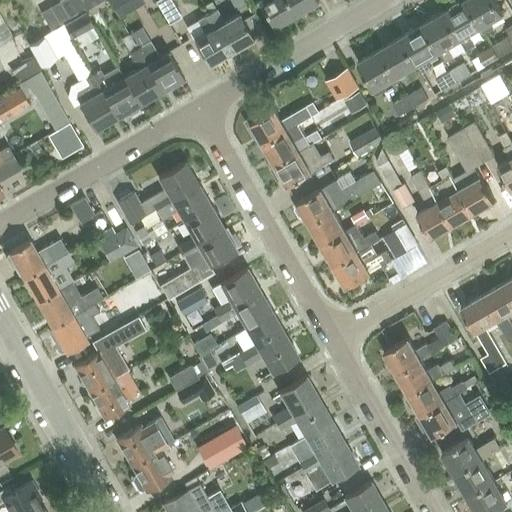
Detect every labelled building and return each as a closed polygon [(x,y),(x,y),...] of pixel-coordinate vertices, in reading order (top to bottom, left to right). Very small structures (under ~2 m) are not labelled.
[(59,0),(50,6),(60,24),(70,19),(59,0)] [(71,0),(60,0),(59,0),(70,19),(79,13),(71,0)] [(84,0),(71,0),(79,13),(89,8),(84,0)] [(110,0),(120,16),(145,2),(144,0),(110,0)] [(171,0),(157,0),(156,1),(169,23),(181,16),(171,0)] [(243,0),(230,0),(235,9),(246,3),(243,0)] [(257,0),(272,26),(294,14),(286,0),(257,0)] [(286,0),(294,14),(316,1),(315,0),(286,0)] [(481,27),(465,0),(463,0),(443,12),(459,39),(466,50),(474,45),(468,34),(481,27)] [(465,0),(481,27),(484,33),(492,28),(489,22),(502,14),(494,0),(465,0)] [(212,1),(205,5),(209,12),(215,9),(216,8),(212,1)] [(50,6),(41,11),(41,12),(51,29),(60,24),(50,6)] [(209,12),(208,13),(230,51),(253,38),(238,13),(222,22),(215,9),(209,12)] [(93,24),(85,10),(64,23),(72,36),(93,24)] [(459,39),(443,12),(422,24),(438,52),(444,62),(453,57),(447,46),(459,39)] [(230,51),(208,13),(185,26),(207,64),(209,63),(212,66),(222,60),(221,56),(230,51)] [(0,36),(9,33),(5,24),(0,26),(0,36)] [(63,24),(52,31),(65,53),(66,55),(77,49),(63,24)] [(438,52),(422,24),(400,37),(416,64),(421,73),(431,67),(426,59),(438,52)] [(129,35),(122,39),(129,52),(136,47),(129,35)] [(14,39),(0,47),(0,61),(6,72),(10,69),(32,57),(26,45),(20,36),(14,39)] [(46,36),(30,45),(41,66),(57,57),(46,36)] [(395,77),(396,76),(399,81),(407,76),(404,71),(416,64),(400,37),(379,49),(395,77)] [(511,40),(510,37),(494,46),(500,56),(511,49),(511,40)] [(160,56),(150,39),(136,47),(161,90),(184,77),(168,51),(160,56)] [(500,56),(494,46),(478,55),(484,66),(500,56)] [(138,104),(161,90),(136,47),(129,52),(139,68),(123,77),(138,104)] [(379,49),(357,62),(376,94),(386,89),(383,84),(395,77),(379,49)] [(450,71),(456,82),(470,74),(464,63),(450,71)] [(98,69),(92,73),(117,116),(125,111),(126,114),(129,114),(137,110),(137,107),(136,105),(138,104),(123,77),(117,67),(101,75),(98,69)] [(347,68),(326,80),(337,99),(358,87),(347,68)] [(456,82),(450,71),(435,80),(442,90),(456,82)] [(78,102),(94,129),(117,116),(92,73),(85,77),(88,83),(77,89),(75,95),(79,102),(78,102)] [(20,86),(0,97),(0,119),(29,103),(20,86)] [(407,96),(413,107),(427,99),(421,88),(407,96)] [(358,92),(344,100),(352,113),(366,105),(358,92)] [(413,107),(407,96),(392,105),(399,116),(413,107)] [(449,103),(435,111),(442,122),(455,114),(449,103)] [(257,136),(262,143),(298,123),(313,114),(307,104),(281,119),(275,108),(258,118),(255,114),(244,120),(254,138),(257,136)] [(476,122),(465,128),(484,163),(495,156),(476,122)] [(309,144),(310,144),(322,137),(318,130),(306,137),(298,123),(262,143),(274,164),(309,144)] [(358,156),(378,144),(382,136),(377,127),(350,143),(358,156)] [(476,168),(484,163),(465,128),(448,138),(467,171),(454,179),(473,214),(495,202),(476,168)] [(511,141),(507,133),(500,137),(506,148),(505,149),(511,160),(498,167),(511,191),(511,141)] [(317,158),(310,144),(309,144),(274,164),(269,167),(277,181),(282,178),(287,186),(334,159),(329,151),(317,158)] [(0,162),(11,156),(6,147),(0,150),(0,162)] [(11,156),(0,162),(0,194),(3,193),(0,187),(0,179),(19,169),(11,156)] [(129,223),(155,208),(198,183),(185,161),(158,176),(165,188),(140,203),(133,191),(117,200),(129,223)] [(389,161),(379,166),(387,178),(396,173),(389,161)] [(473,214),(454,179),(447,167),(439,171),(443,178),(430,185),(439,201),(453,226),(473,214)] [(453,226),(439,201),(430,185),(421,169),(411,175),(428,207),(417,213),(431,238),(453,226)] [(309,224),(334,210),(381,182),(374,170),(343,188),(338,180),(322,189),(322,188),(297,203),(298,204),(296,205),(295,208),(300,215),(302,216),(304,215),(309,224)] [(72,218),(106,193),(95,179),(61,203),(72,218)] [(175,205),(184,221),(211,205),(198,183),(155,208),(158,214),(175,205)] [(405,183),(393,190),(404,208),(415,201),(405,183)] [(211,205),(184,221),(193,236),(176,245),(180,252),(223,227),(211,205)] [(370,208),(364,211),(368,217),(374,214),(370,208)] [(321,244),(346,230),(334,210),(309,224),(321,244)] [(351,217),(355,224),(356,224),(357,224),(368,217),(364,211),(364,210),(351,217)] [(402,218),(392,224),(395,229),(406,223),(402,218)] [(395,229),(386,235),(398,256),(418,245),(406,223),(395,229)] [(333,265),(358,251),(380,238),(376,231),(364,237),(357,224),(356,224),(355,224),(346,230),(321,244),(333,265)] [(143,227),(135,231),(143,244),(157,235),(152,228),(146,231),(143,227)] [(223,227),(180,252),(184,259),(201,249),(210,265),(237,250),(223,227)] [(116,234),(107,239),(116,256),(135,245),(125,229),(116,234)] [(23,276),(54,258),(49,250),(47,246),(37,252),(30,239),(8,251),(23,276)] [(59,239),(47,246),(49,250),(54,258),(66,252),(62,243),(59,239)] [(365,262),(358,251),(333,265),(345,287),(393,259),(387,249),(365,262)] [(54,258),(23,276),(37,301),(57,290),(57,288),(71,280),(63,265),(71,260),(66,252),(54,258)] [(157,253),(145,260),(150,268),(162,261),(157,253)] [(213,308),(217,315),(260,290),(247,267),(211,288),(220,304),(213,308)] [(511,278),(503,283),(511,298),(511,278)] [(57,290),(37,301),(51,325),(72,314),(82,308),(94,301),(102,297),(96,286),(80,295),(71,280),(57,288),(57,290)] [(511,298),(503,283),(483,295),(497,319),(496,319),(509,341),(511,339),(511,323),(506,314),(511,310),(511,298)] [(176,302),(183,315),(207,301),(199,289),(176,302)] [(246,328),(273,312),(260,290),(217,315),(220,322),(237,312),(246,328)] [(483,295),(461,307),(488,353),(481,357),(490,372),(507,362),(486,325),(496,319),(497,319),(483,295)] [(99,310),(95,301),(83,308),(88,316),(99,310)] [(242,359),(286,334),(273,312),(246,328),(255,343),(238,353),(242,359)] [(72,314),(51,325),(65,351),(86,339),(72,314)] [(447,321),(434,328),(444,346),(457,339),(447,321)] [(210,333),(194,342),(200,353),(216,343),(210,333)] [(286,334),(242,359),(246,366),(263,357),(272,372),(299,357),(286,334)] [(421,359),(444,346),(439,339),(427,346),(426,345),(416,351),(409,337),(384,352),(396,373),(421,359)] [(211,350),(202,355),(208,366),(217,362),(211,350)] [(88,390),(113,376),(107,365),(110,363),(104,353),(100,355),(98,351),(74,365),(88,390)] [(238,353),(221,363),(225,369),(232,365),(242,359),(238,353)] [(242,359),(232,365),(236,372),(246,366),(242,359)] [(421,359),(396,373),(408,394),(433,380),(455,367),(451,360),(440,366),(439,364),(428,370),(421,359)] [(202,360),(194,366),(198,374),(200,376),(209,371),(202,360)] [(193,364),(169,377),(175,387),(198,374),(194,366),(193,364)] [(113,376),(88,390),(103,417),(128,403),(126,399),(138,391),(126,370),(113,377),(113,376)] [(206,375),(178,391),(183,401),(199,392),(203,398),(215,390),(206,375)] [(276,424),(320,399),(306,375),(279,391),(289,407),(272,417),(276,424)] [(474,376),(464,382),(468,388),(478,382),(474,376)] [(420,415),(446,401),(468,388),(464,382),(463,381),(452,387),(451,385),(440,392),(433,380),(408,394),(409,395),(406,399),(410,406),(415,406),(420,415)] [(246,419),(265,408),(259,398),(240,409),(246,419)] [(320,399),(276,424),(280,430),(297,421),(306,436),(332,421),(320,399)] [(446,401),(420,415),(433,436),(468,416),(473,425),(490,415),(480,399),(463,408),(462,406),(452,412),(446,401)] [(131,464),(159,448),(173,440),(159,418),(142,427),(140,425),(116,439),(131,464)] [(302,468),(345,443),(332,421),(306,436),(314,451),(298,461),(302,468)] [(511,422),(501,429),(510,443),(511,441),(511,422)] [(236,425),(227,430),(234,442),(239,451),(249,446),(236,425)] [(0,474),(8,470),(3,462),(17,453),(4,429),(0,431),(0,474)] [(239,451),(234,442),(227,430),(208,441),(220,462),(239,451)] [(455,475),(482,459),(501,448),(495,439),(477,449),(470,437),(443,453),(455,475)] [(345,443),(302,468),(306,474),(322,465),(331,480),(358,465),(345,443)] [(264,444),(254,449),(260,459),(269,453),(264,444)] [(159,448),(131,464),(145,490),(170,476),(168,472),(171,470),(159,448)] [(274,453),(262,460),(267,468),(278,462),(274,453)] [(468,497),(495,481),(482,459),(455,475),(468,497)] [(302,468),(292,474),(298,485),(308,479),(306,474),(302,468)] [(196,477),(185,484),(188,489),(199,483),(196,477)] [(10,483),(0,488),(0,502),(5,500),(11,511),(45,511),(39,500),(41,498),(31,480),(14,491),(10,483)] [(366,511),(383,502),(370,480),(344,495),(353,511),(351,511),(366,511)] [(495,481),(468,497),(476,511),(490,511),(508,502),(506,500),(502,493),(495,481)] [(188,489),(163,504),(167,511),(214,511),(199,483),(188,489)] [(507,490),(502,493),(506,500),(511,497),(507,490)] [(322,499),(301,511),(326,511),(329,510),(322,499)] [(246,511),(241,502),(222,511),(246,511)] [(389,511),(383,502),(366,511),(389,511)]
